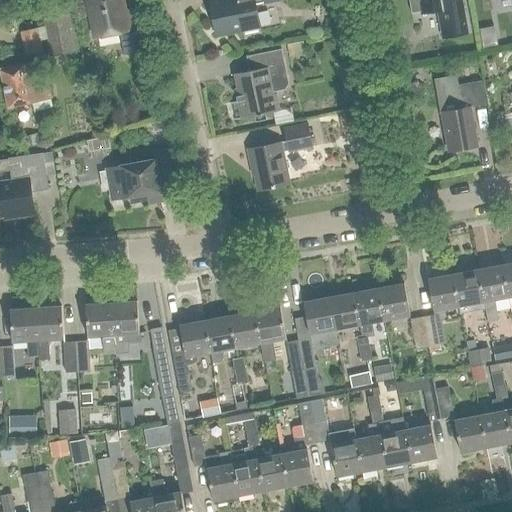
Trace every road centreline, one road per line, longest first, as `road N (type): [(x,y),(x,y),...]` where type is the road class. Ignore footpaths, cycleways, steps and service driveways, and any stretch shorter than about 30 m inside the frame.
road 1 (residential): [(511,188),(218,244)]
road 2 (residential): [(218,244),(174,0)]
road 3 (residential): [(218,244),(0,261)]
